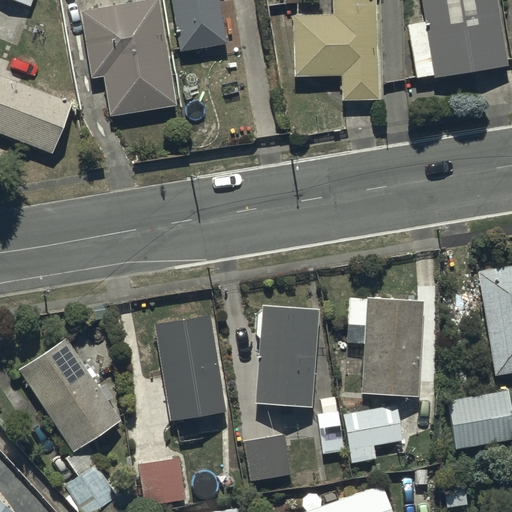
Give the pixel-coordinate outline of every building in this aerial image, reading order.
[(31,0),(0,0),(27,10),(31,0)] [(168,0),(179,58),(225,50),(216,0),(168,0)] [(377,106),(372,0),(330,0),(331,19),(294,21),(293,8),(304,8),(304,0),(279,0),(280,9),(283,9),(284,26),(289,26),(292,83),(337,81),(338,108),(377,106)] [(494,0),(418,0),(423,28),(405,31),(414,84),(431,81),(432,84),(507,71),(494,0)] [(156,5),(79,18),(89,83),(100,81),(106,122),(173,111),(156,5)] [(0,138),(51,158),(69,110),(0,83),(0,138)] [(511,272),(474,279),(493,382),(511,378),(511,272)] [(421,306),(365,303),(363,330),(345,329),(344,349),(363,350),(360,400),(415,403),(421,306)] [(315,316),(261,312),(260,319),(255,319),(253,342),(258,343),(252,410),(307,414),(315,316)] [(208,319),(151,328),(167,428),(224,419),(208,319)] [(83,375),(63,343),(17,373),(70,456),(117,427),(104,406),(111,402),(102,388),(96,392),(90,383),(93,381),(87,372),(83,375)] [(447,404),(455,452),(511,442),(511,431),(506,395),(447,404)] [(322,416),(316,417),(323,459),(342,456),(332,397),(319,399),(322,416)] [(397,407),(341,417),(350,467),(374,463),(372,449),(403,444),(397,407)] [(282,439),(241,446),(249,486),(289,479),(282,439)] [(175,462),(136,469),(144,511),(148,511),(183,506),(175,462)] [(93,470),(64,490),(78,511),(97,511),(114,500),(93,470)] [(387,511),(381,491),(322,511),(387,511)]
